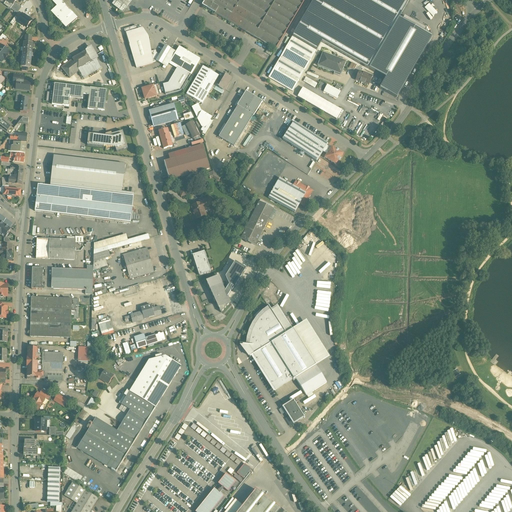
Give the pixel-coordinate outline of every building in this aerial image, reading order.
[(6,0),(8,1),(5,5),(10,9),(10,8),(15,2),(16,0),(6,0)] [(78,18),(60,0),(55,0),(53,2),(57,6),(51,12),(67,29),(73,23),(76,20),(78,18)] [(132,0),(115,0),(112,5),(123,13),(132,0)] [(205,0),(202,6),(275,50),(304,0),(205,0)] [(314,0),(292,36),(317,51),(322,42),(369,69),(399,18),(409,0),(314,0)] [(21,7),(15,2),(10,8),(17,13),(21,7)] [(28,18),(22,14),(17,21),(26,27),(31,20),(28,17),(28,18)] [(432,37),(399,18),(369,69),(385,79),(379,89),(396,99),(432,37)] [(141,29),(137,30),(137,29),(136,27),(135,28),(135,27),(130,29),(125,31),(126,33),(130,45),(129,45),(136,68),(140,67),(140,68),(153,64),(153,62),(151,51),(151,50),(150,46),(149,40),(148,40),(148,39),(147,37),(144,32),(143,32),(143,31),(141,29)] [(18,36),(10,31),(6,37),(14,42),(18,36)] [(317,51),(292,36),(268,78),(293,92),(317,51)] [(25,42),(24,42),(23,48),(25,48),(24,52),(32,53),(33,43),(31,43),(25,42)] [(9,52),(0,45),(0,60),(2,62),(4,59),(5,59),(8,56),(7,55),(9,52)] [(96,54),(91,46),(86,49),(87,50),(85,51),(85,52),(92,62),(97,60),(98,59),(97,55),(96,54)] [(159,55),(156,61),(159,63),(162,65),(171,49),(165,46),(159,55)] [(193,55),(179,47),(179,48),(176,52),(170,62),(178,67),(191,74),(200,59),(193,55)] [(176,52),(171,49),(162,65),(167,68),(170,62),(176,52)] [(156,51),(151,51),(153,62),(155,62),(156,61),(159,55),(157,53),(156,53),(156,51)] [(24,52),(23,52),(21,67),(22,67),(28,68),(30,68),(32,53),(24,52)] [(77,57),(73,60),(62,68),(70,78),(79,71),(78,69),(92,62),(85,52),(77,57)] [(346,62),(323,53),(317,66),(341,75),(346,62)] [(92,62),(78,69),(79,71),(83,78),(101,68),(97,60),(92,62)] [(178,67),(168,83),(163,85),(166,95),(181,91),(191,74),(178,67)] [(219,76),(203,67),(192,84),(208,94),(212,88),(214,85),(219,76)] [(372,77),(359,72),(356,81),(369,86),(372,77)] [(14,91),(29,92),(30,81),(23,80),(23,76),(13,75),(12,84),(15,84),(14,91)] [(221,78),(219,76),(214,85),(216,86),(214,89),(222,94),(227,87),(231,79),(226,76),(225,77),(223,75),(221,78)] [(54,84),(52,105),(68,107),(69,97),(82,99),(83,95),(84,88),(84,87),(54,84)] [(154,85),(149,87),(142,89),(145,99),(148,99),(156,96),(159,95),(157,86),(156,84),(154,85)] [(202,104),(208,94),(192,84),(186,95),(202,104)] [(87,109),(104,111),(105,105),(105,103),(106,90),(89,88),(89,89),(88,95),(87,109)] [(21,102),(20,112),(26,112),(28,98),(20,97),(20,92),(16,92),(15,102),(21,102)] [(262,102),(246,92),(237,106),(238,106),(254,116),(262,102)] [(173,105),(149,112),(150,115),(150,117),(151,120),(152,121),(154,127),(178,120),(174,105),(173,105)] [(238,106),(219,137),(234,147),(253,116),(238,106)] [(0,113),(0,127),(6,133),(11,127),(3,120),(5,117),(0,113)] [(191,113),(183,115),(185,121),(194,119),(191,113)] [(190,135),(193,139),(199,136),(192,122),(186,125),(190,135)] [(328,144),(294,122),(282,139),(317,162),(323,152),(327,146),(328,144)] [(186,137),(190,135),(186,125),(182,127),(186,137)] [(11,127),(6,133),(9,135),(15,129),(11,127)] [(166,129),(159,132),(164,149),(171,147),(172,147),(167,129),(166,129)] [(111,135),(112,138),(113,138),(121,136),(124,146),(116,148),(115,148),(116,152),(127,149),(122,132),(116,134),(111,135)] [(93,136),(105,137),(105,136),(88,134),(87,146),(100,147),(104,148),(104,147),(92,145),(93,136)] [(105,137),(93,136),(92,145),(104,147),(105,147),(112,148),(115,148),(116,148),(124,146),(121,136),(113,138),(112,138),(105,137)] [(26,144),(14,143),(14,149),(12,148),(12,147),(9,146),(8,152),(25,154),(26,144)] [(176,159),(204,151),(202,145),(172,154),(168,155),(170,161),(176,159)] [(343,154),(332,147),(331,149),(327,154),(325,158),(336,165),(343,154)] [(204,151),(176,159),(181,177),(209,169),(204,151)] [(25,156),(11,154),(11,158),(15,159),(14,162),(24,163),(25,156)] [(54,157),(50,183),(122,192),(125,165),(54,157)] [(170,161),(164,162),(169,181),(181,177),(176,159),(170,161)] [(23,168),(11,167),(11,169),(8,169),(8,175),(13,175),(13,173),(15,173),(15,176),(22,176),(23,168)] [(22,176),(15,176),(14,179),(10,178),(9,184),(14,184),(13,184),(21,185),(22,176)] [(193,178),(177,183),(178,187),(179,187),(182,196),(189,194),(186,186),(195,183),(193,178)] [(293,186),(279,178),(268,198),(295,213),(300,204),(306,193),(293,186)] [(312,191),(296,182),(293,186),(306,193),(300,204),(304,206),(312,191)] [(122,192),(50,183),(50,187),(47,213),(130,223),(134,193),(122,192)] [(50,187),(38,185),(35,211),(47,213),(50,187)] [(21,190),(9,189),(9,187),(8,187),(5,186),(4,195),(7,196),(7,198),(12,198),(12,196),(20,197),(21,190)] [(201,203),(191,206),(196,220),(200,219),(203,218),(203,217),(206,216),(203,208),(212,205),(209,198),(201,201),(201,203)] [(273,210),(273,209),(259,202),(241,239),(255,246),(268,218),(273,210)] [(273,210),(268,218),(273,221),(277,212),(273,210)] [(0,221),(0,234),(5,238),(11,230),(0,221)] [(126,235),(94,244),(94,255),(113,249),(150,239),(148,235),(128,240),(126,235)] [(43,239),(37,239),(36,259),(49,259),(50,239),(43,239)] [(75,240),(50,239),(49,259),(50,259),(75,260),(75,240)] [(12,245),(2,244),(2,250),(2,253),(12,253),(12,245)] [(147,248),(123,255),(130,279),(154,273),(147,248)] [(113,249),(94,255),(93,266),(93,270),(107,266),(105,257),(115,255),(113,249)] [(211,272),(204,252),(192,256),(199,276),(211,272)] [(12,253),(2,253),(2,255),(1,261),(11,261),(12,253)] [(231,290),(232,291),(246,268),(235,261),(225,277),(229,285),(225,291),(227,296),(231,290)] [(93,266),(87,266),(87,270),(86,290),(85,290),(85,294),(92,295),(93,270),(93,266)] [(43,269),(32,268),(32,289),(42,290),(43,269)] [(87,270),(54,269),(52,271),(51,287),(53,289),(85,290),(86,290),(87,270)] [(218,276),(207,282),(214,299),(221,313),(230,303),(227,296),(225,291),(218,276)] [(72,299),(31,298),(30,337),(70,338),(71,311),(75,311),(76,306),(79,306),(79,299),(72,299)] [(293,329),(291,330),(277,308),(272,311),(268,306),(270,309),(264,313),(259,319),(255,325),(252,331),(250,338),(249,345),(243,345),(242,345),(246,345),(252,355),(250,356),(250,357),(252,355),(253,355),(271,384),(271,385),(290,373),(294,379),(295,379),(316,365),(293,329)] [(160,307),(130,316),(132,323),(162,314),(160,307)] [(329,357),(306,320),(293,329),(316,365),(329,357)] [(157,335),(155,335),(157,343),(166,340),(163,333),(160,334),(160,333),(158,333),(157,335)] [(144,335),(134,338),(136,344),(130,346),(131,351),(147,346),(145,338),(144,335)] [(155,335),(145,338),(147,346),(157,343),(155,335)] [(42,349),(28,348),(28,358),(27,358),(27,360),(28,361),(28,364),(27,364),(27,367),(27,376),(30,376),(43,377),(43,373),(42,373),(43,353),(42,353),(42,349)] [(63,354),(43,353),(42,373),(43,373),(43,377),(49,377),(49,374),(62,374),(63,354)] [(127,415),(117,431),(96,418),(94,420),(92,419),(86,430),(88,431),(78,448),(112,469),(111,469),(116,472),(181,366),(165,357),(149,361),(129,392),(127,391),(119,403),(122,405),(119,409),(127,415)] [(316,365),(295,379),(306,396),(327,383),(316,365)] [(460,375),(457,369),(452,373),(455,378),(460,375)] [(109,374),(104,371),(99,378),(108,384),(114,376),(110,373),(109,374)] [(294,379),(290,373),(271,385),(271,384),(271,385),(275,391),(294,379)] [(51,395),(42,390),(39,394),(46,398),(48,399),(51,395)] [(38,393),(34,399),(30,406),(38,410),(42,404),(46,398),(39,394),(38,393)] [(67,400),(58,395),(54,401),(63,406),(67,400)] [(295,403),(293,400),(282,407),(282,408),(284,407),(287,412),(285,413),(287,415),(288,414),(294,423),(300,419),(303,417),(304,418),(302,413),(295,403)] [(47,420),(36,420),(35,425),(37,425),(37,431),(46,432),(47,420)] [(78,427),(74,424),(65,437),(70,439),(78,427)] [(35,441),(25,441),(25,448),(25,454),(32,454),(32,456),(37,456),(38,448),(35,447),(35,441)] [(237,473),(243,479),(251,469),(244,464),(239,471),(237,473)] [(60,468),(48,468),(47,503),(51,503),(59,503),(60,468)] [(84,478),(69,469),(65,475),(80,484),(84,478)] [(226,474),(218,484),(228,492),(236,482),(226,474)] [(85,491),(73,483),(65,496),(77,504),(85,491)] [(214,489),(195,511),(211,511),(224,497),(214,489)] [(276,511),(279,509),(256,490),(243,506),(237,511),(276,511)] [(77,504),(72,511),(89,511),(98,499),(85,491),(77,504)] [(235,500),(225,511),(237,511),(243,506),(235,500)]
